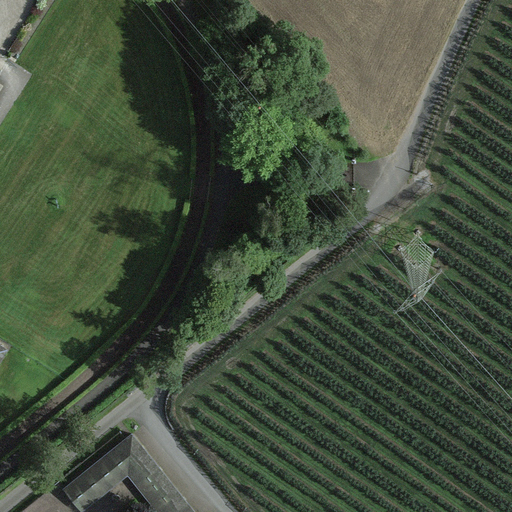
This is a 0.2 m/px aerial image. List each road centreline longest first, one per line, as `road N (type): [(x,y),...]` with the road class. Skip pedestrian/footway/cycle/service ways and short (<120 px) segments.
road 1 (unclassified): [(138,400),(378,206)]
road 2 (unclassified): [(472,0),(378,206)]
road 3 (unclassified): [(138,400),(0,508)]
road 4 (unclassified): [(232,511),(138,400)]
